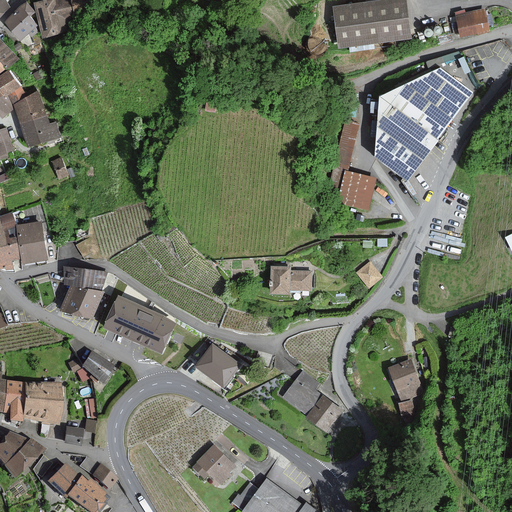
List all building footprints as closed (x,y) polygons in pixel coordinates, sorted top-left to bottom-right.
[(9,0),(0,0),(0,16),(12,4),(9,0)] [(45,35),(65,31),(58,0),(43,0),(38,1),(45,35)] [(75,17),(79,17),(75,0),(58,0),(65,31),(77,28),(75,17)] [(75,0),(79,17),(96,13),(93,0),(75,0)] [(398,0),(332,9),(337,47),(411,37),(405,0),(398,0)] [(25,4),(8,20),(15,29),(33,15),(38,11),(31,2),(25,4)] [(489,31),(484,10),(455,16),(460,38),(489,31)] [(41,24),(33,15),(15,29),(23,38),(32,31),(35,34),(40,30),(38,27),(41,24)] [(0,35),(0,53),(12,66),(21,59),(0,35)] [(0,75),(10,68),(12,66),(0,53),(0,75)] [(0,82),(18,105),(18,104),(31,93),(12,69),(10,68),(0,75),(0,82)] [(438,68),(378,98),(374,158),(405,181),(472,93),(438,68)] [(19,106),(18,105),(0,82),(0,111),(5,116),(19,106)] [(19,106),(24,122),(49,113),(41,90),(31,93),(18,104),(18,105),(19,106)] [(52,123),(49,113),(24,122),(32,145),(63,134),(58,121),(52,123)] [(347,171),(359,125),(344,122),(326,188),(340,191),(337,203),(367,211),(376,178),(347,171)] [(1,129),(2,131),(0,131),(0,157),(10,155),(9,149),(15,148),(9,127),(1,129)] [(68,164),(57,168),(61,180),(72,177),(68,164)] [(16,213),(0,216),(0,244),(2,244),(6,243),(12,242),(22,240),(19,224),(16,213)] [(22,240),(26,256),(27,262),(53,256),(45,219),(19,224),(22,240)] [(6,243),(2,244),(0,244),(0,267),(9,266),(9,269),(16,267),(15,259),(26,256),(22,240),(12,242),(6,243)] [(381,278),(369,263),(357,273),(368,288),(381,278)] [(66,283),(74,284),(103,288),(107,273),(66,267),(66,283)] [(290,268),(270,268),(270,296),(288,296),(288,292),(310,292),(310,272),(290,272),(290,268)] [(98,317),(107,290),(103,288),(74,284),(67,307),(98,317)] [(145,303),(124,294),(110,323),(167,349),(180,321),(144,305),(145,303)] [(239,366),(211,345),(194,367),(222,388),(239,366)] [(93,351),(83,366),(105,380),(115,364),(93,351)] [(82,367),(78,359),(70,363),(74,372),(82,367)] [(410,361),(388,369),(399,400),(421,393),(410,361)] [(283,397),(306,414),(307,415),(322,395),(314,389),(317,384),(301,372),(283,397)] [(0,410),(5,411),(9,380),(1,379),(1,373),(0,373),(0,410)] [(9,378),(9,380),(5,411),(5,414),(10,415),(9,425),(23,426),(24,418),(28,381),(28,380),(9,378)] [(58,422),(63,385),(28,381),(24,418),(58,422)] [(343,411),(322,395),(307,415),(328,431),(343,411)] [(93,446),(97,421),(87,419),(85,430),(83,445),(93,446)] [(69,427),(67,442),(83,445),(85,430),(69,427)] [(0,456),(6,463),(30,440),(12,433),(0,443),(0,456)] [(6,463),(18,475),(45,450),(32,439),(30,440),(6,463)] [(217,444),(197,465),(209,476),(213,472),(223,481),(238,465),(226,453),(217,444)] [(66,495),(69,492),(82,477),(65,463),(50,481),(66,495)] [(94,475),(111,487),(118,478),(102,465),(94,475)] [(83,476),(82,477),(69,492),(93,511),(97,511),(105,503),(104,502),(107,498),(104,496),(107,492),(90,479),(89,481),(83,476)] [(321,511),(310,503),(307,506),(270,479),(262,490),(252,483),(243,495),(241,494),(235,502),(249,511),(321,511)]
